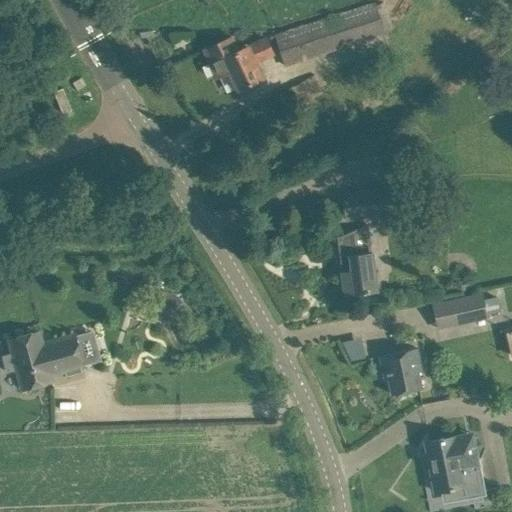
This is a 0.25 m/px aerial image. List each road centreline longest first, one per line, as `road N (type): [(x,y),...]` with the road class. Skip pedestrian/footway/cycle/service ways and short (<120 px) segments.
road 1 (tertiary): [(331,511),(317,439),(283,355),(138,116)]
road 2 (unclassified): [(0,171),(138,116)]
road 3 (tertiary): [(138,116),(70,0)]
